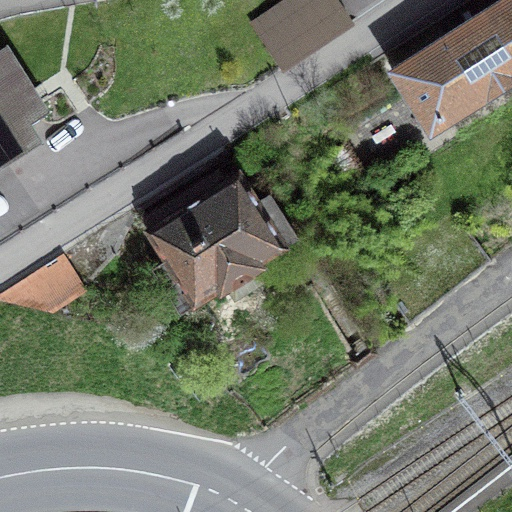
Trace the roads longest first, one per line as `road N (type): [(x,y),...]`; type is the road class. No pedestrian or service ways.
road 1 (residential): [(0,283),(443,0)]
road 2 (residential): [(236,502),(284,446),(511,283)]
road 3 (primary): [(0,477),(121,469),(236,502)]
